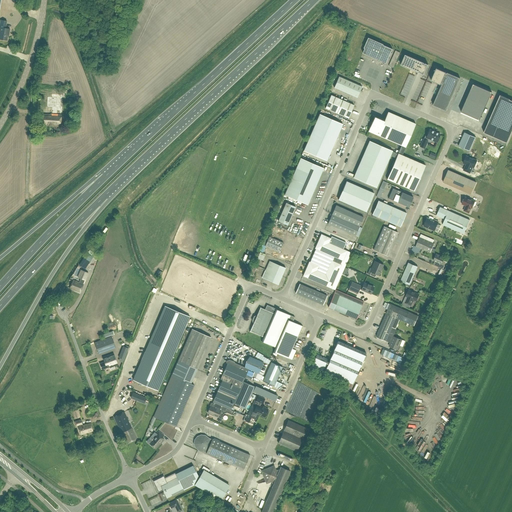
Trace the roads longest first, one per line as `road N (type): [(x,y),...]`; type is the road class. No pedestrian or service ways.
road 1 (unclassified): [(320,314),(354,330),(369,324),(449,140),(444,124),(381,96),(367,101),(281,297)]
road 2 (trunk): [(104,195),(314,0)]
road 3 (trunk): [(294,0),(105,176)]
road 4 (trunk): [(0,366),(104,195)]
road 5 (residential): [(130,475),(62,308)]
road 6 (trunk): [(0,306),(104,195)]
road 7 (trunk): [(105,176),(0,286)]
road 8 (unclassified): [(263,447),(320,314)]
road 9 (unclassified): [(193,417),(248,284)]
road 10 (tertiary): [(0,125),(30,59),(43,0)]
road 11 (trunk): [(105,176),(0,257)]
